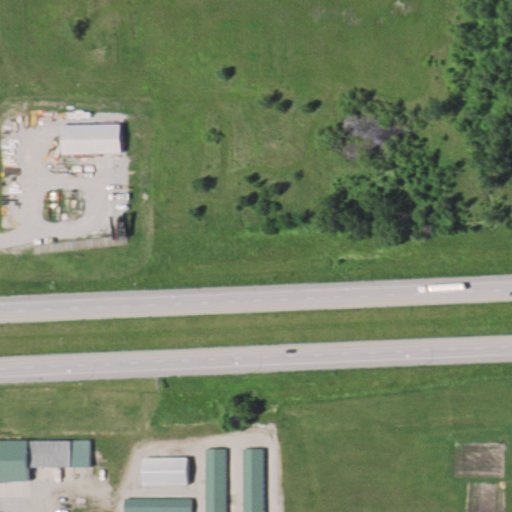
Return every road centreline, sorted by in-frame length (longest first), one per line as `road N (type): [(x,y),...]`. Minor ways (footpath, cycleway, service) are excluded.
road 1 (trunk): [(0,374),(511,348)]
road 2 (trunk): [(511,287),(0,312)]
